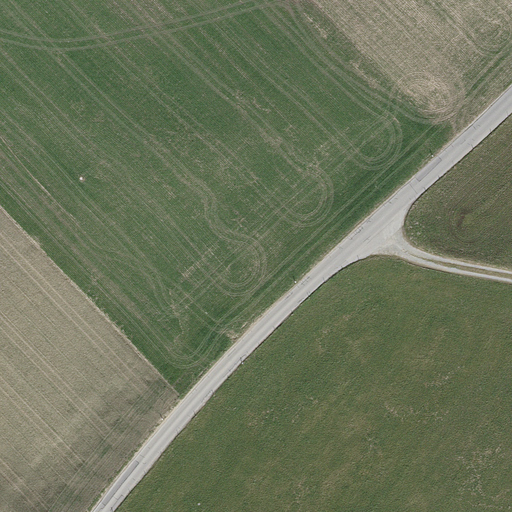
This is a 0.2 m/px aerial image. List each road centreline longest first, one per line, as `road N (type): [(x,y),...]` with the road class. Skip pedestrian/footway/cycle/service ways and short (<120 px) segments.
road 1 (unclassified): [(511,96),(247,341),(103,511)]
road 2 (track): [(369,232),(428,257),(511,272)]
